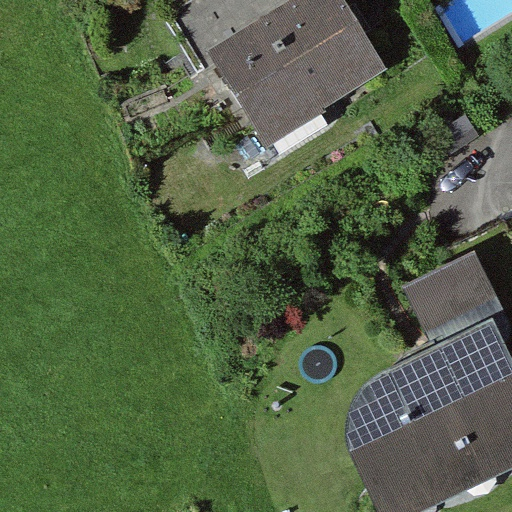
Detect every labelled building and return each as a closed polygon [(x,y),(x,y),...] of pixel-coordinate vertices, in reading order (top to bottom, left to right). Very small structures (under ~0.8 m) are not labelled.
[(360,0),(253,0),(172,49),(240,162),(400,66),(360,0)] [(511,0),(449,0),(438,7),(460,46),(511,12),(511,0)] [(501,298),(511,294),(511,232),(483,242),(501,298)] [(449,249),(388,297),(430,349),(490,302),(449,249)] [(511,394),(481,329),(306,412),(353,511),(420,511),(511,468),(511,394)]
